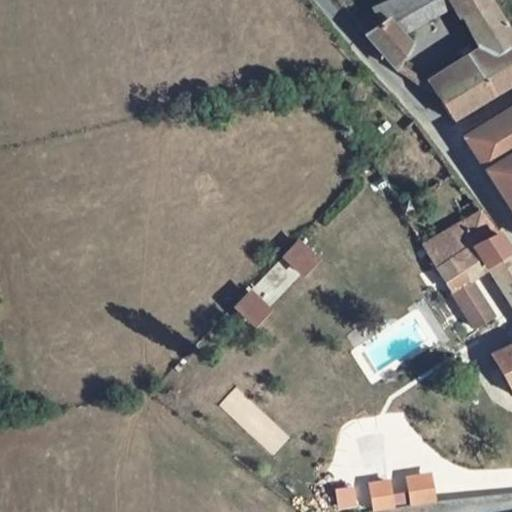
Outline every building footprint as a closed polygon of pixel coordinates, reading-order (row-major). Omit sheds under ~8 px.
[(396,28),(451,6),(446,0),(368,0),(367,0),(369,3),(396,28)] [(424,83),(449,123),(511,79),(511,44),(480,0),(446,0),(451,6),(479,47),(424,83)] [(391,59),(407,38),(396,28),(369,3),(348,15),(391,59)] [(511,165),(511,106),(460,141),(483,180),(511,165)] [(511,165),(483,180),(511,224),(511,165)] [(398,210),(404,221),(412,216),(407,206),(398,210)] [(447,238),(459,261),(499,237),(485,217),(447,238)] [(452,265),(464,285),(469,282),(489,269),(511,304),(511,257),(499,237),(459,261),(452,265)] [(452,265),(459,261),(447,238),(422,253),(435,275),(452,265)] [(297,245),(283,258),(299,275),(313,262),(297,245)] [(435,275),(471,337),(493,324),(469,282),(464,285),(452,265),(435,275)] [(248,295),(235,308),(250,324),(263,311),(248,295)] [(511,350),(488,364),(511,404),(511,350)] [(427,478),(406,482),(409,501),(430,498),(427,478)] [(384,487),(369,490),(372,508),(387,506),(384,487)]
